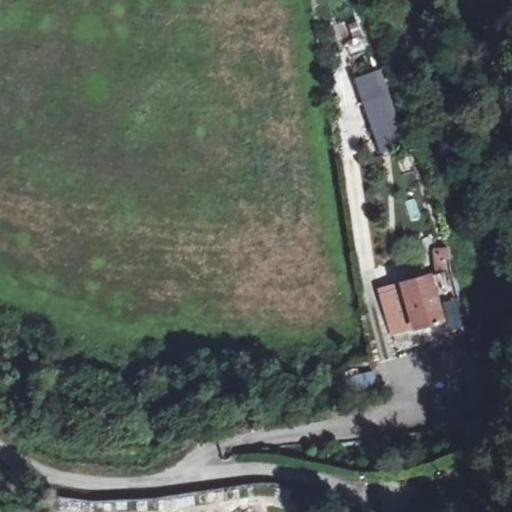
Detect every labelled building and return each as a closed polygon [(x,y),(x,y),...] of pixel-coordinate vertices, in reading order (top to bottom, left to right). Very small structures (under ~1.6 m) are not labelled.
[(374,151),(405,142),(383,67),(352,76),(374,151)] [(433,269),(449,267),(447,245),(431,247),(433,269)] [(396,279),(374,286),(390,336),(413,329),(412,326),(443,317),(427,267),(395,277),(396,279)] [(436,385),(456,381),(452,361),(432,365),(436,385)] [(433,392),(435,435),(469,433),(466,390),(433,392)]
